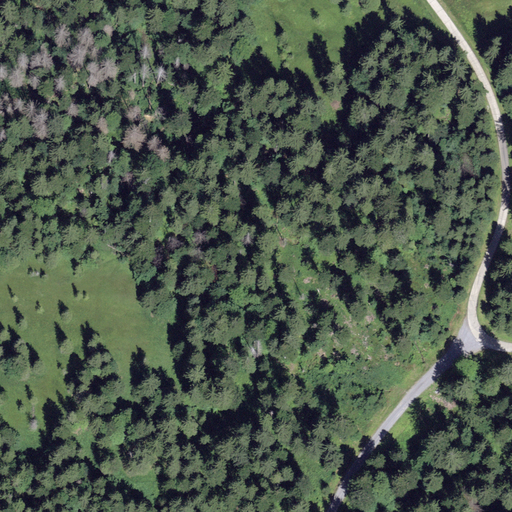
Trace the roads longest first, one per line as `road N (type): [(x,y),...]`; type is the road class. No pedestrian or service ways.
road 1 (track): [(433,0),(481,68),(495,108),(507,189),(474,319),(486,338),(511,344)]
road 2 (track): [(330,511),(397,407),(479,333)]
